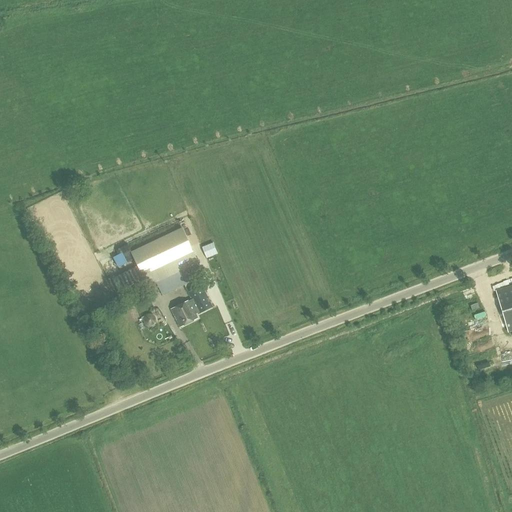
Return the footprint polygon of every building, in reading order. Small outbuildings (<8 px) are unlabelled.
[(174,290),(205,275),(182,227),(131,251),(138,266),(121,274),(123,277),(114,281),(123,299),(157,282),(163,296),(174,290)] [(126,263),(121,253),(113,257),(117,267),(126,263)] [(202,285),(188,292),(191,299),(195,298),(197,302),(192,305),(195,314),(198,313),(199,314),(213,307),(202,285)] [(191,299),(171,309),(179,327),(198,318),(195,314),(192,305),(197,302),(195,298),(191,299)] [(125,329),(135,322),(132,317),(122,324),(125,329)] [(466,333),(471,348),(478,345),(473,330),(466,333)]
